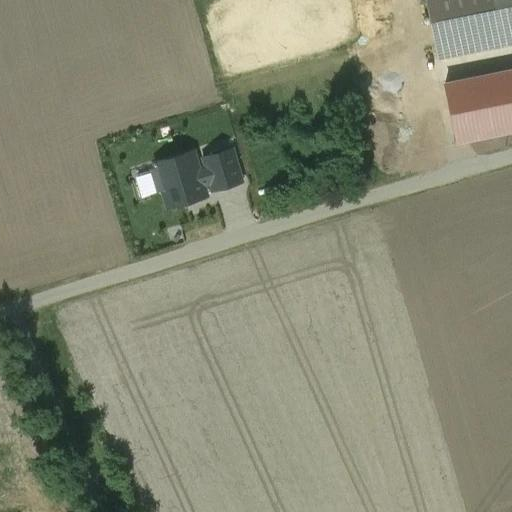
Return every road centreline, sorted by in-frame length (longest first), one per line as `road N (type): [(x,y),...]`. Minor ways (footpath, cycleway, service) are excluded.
road 1 (unclassified): [(0,312),(511,157)]
road 2 (track): [(98,511),(5,310)]
